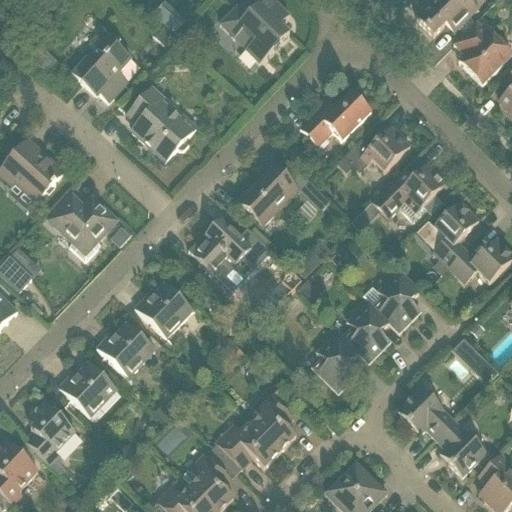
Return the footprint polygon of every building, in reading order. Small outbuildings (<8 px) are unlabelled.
[(245,54),(246,56),(259,69),(289,39),(280,30),(289,20),(268,0),(248,0),(219,29),(233,43),(241,36),(252,47),(245,54)] [(478,14),(469,5),(473,0),(431,0),(426,6),(430,10),(416,24),(433,41),(445,29),(453,38),(478,14)] [(458,66),(482,90),(511,61),(487,37),(486,37),(475,27),(453,49),(464,60),(458,66)] [(169,42),(159,32),(151,41),(161,51),(169,42)] [(95,53),(71,79),(81,89),(81,90),(96,103),(99,100),(108,108),(127,87),(118,78),(131,64),(117,51),(120,48),(103,33),(90,48),(95,53)] [(511,76),(502,87),(511,95),(499,107),(511,120),(511,76)] [(180,126),(161,108),(164,104),(153,94),(128,121),(138,130),(131,137),(165,167),(177,154),(179,156),(184,155),(188,150),(188,145),(187,144),(196,133),(184,122),(180,126)] [(348,141),(360,129),(370,118),(351,99),(336,114),(328,106),(299,134),(317,152),(331,138),(341,147),(348,141)] [(360,145),(368,138),(360,129),(348,141),(357,149),(360,145)] [(360,145),(357,149),(335,171),(345,180),(352,173),(359,179),(372,166),(384,178),(410,152),(390,132),(369,154),(360,145)] [(44,161),(41,164),(24,149),(0,175),(0,179),(10,189),(14,185),(38,206),(54,188),(56,189),(59,186),(57,184),(63,178),(44,161)] [(265,231),(298,197),(319,218),(330,207),(290,168),(280,179),(271,170),(236,207),(265,231)] [(412,183),(403,175),(371,208),(387,224),(398,212),(413,227),(426,216),(431,221),(443,208),(435,200),(446,189),(427,169),(412,183)] [(73,224),(61,213),(50,225),(73,247),(69,251),(85,266),(100,250),(96,246),(115,225),(92,204),(83,213),(73,224)] [(448,274),(466,256),(457,248),(479,226),(459,207),(433,233),(445,245),(432,258),(448,274)] [(359,238),(368,230),(359,220),(350,229),(359,238)] [(204,239),(192,252),(191,253),(223,283),(245,261),(257,272),(271,257),(247,234),(239,243),(220,224),(205,239),(204,239)] [(352,256),(364,245),(357,237),(345,248),(352,256)] [(474,265),(466,256),(448,274),(464,290),(477,278),(488,289),(511,265),(511,259),(495,244),(474,265)] [(18,253),(0,271),(0,280),(18,298),(32,284),(21,274),(30,264),(18,253)] [(304,283),(319,269),(308,258),(293,272),(304,283)] [(283,286),(291,295),(301,286),(292,277),(283,286)] [(374,313),(388,329),(398,339),(420,318),(412,310),(412,306),(420,298),(398,277),(377,298),(383,303),(374,313)] [(310,308),(325,294),(311,281),(297,295),(310,308)] [(150,305),(146,301),(134,314),(165,344),(193,316),(165,289),(150,305)] [(0,335),(17,318),(0,301),(0,335)] [(343,343),(358,359),(368,369),(389,348),(381,340),(381,336),(388,329),(374,313),(368,307),(347,328),(353,334),(343,343)] [(112,345),(108,341),(96,354),(127,384),(154,356),(127,329),(112,345)] [(476,344),(484,336),(477,329),(469,337),(476,344)] [(312,374),(315,376),(307,384),(316,393),(324,385),(338,400),(359,378),(351,370),(351,366),(358,359),(343,343),(338,337),(317,358),(322,364),(312,374)] [(463,344),(452,356),(486,390),(498,378),(463,344)] [(74,384),(70,381),(58,393),(89,424),(117,396),(89,369),(74,384)] [(260,421),(251,430),(279,458),(295,442),(285,432),(293,423),(278,407),(284,401),(273,390),(251,412),(260,421)] [(435,445),(453,427),(443,417),(443,416),(421,394),(397,418),(419,440),(425,434),(435,445)] [(75,437),(44,408),(28,425),(37,434),(24,447),(49,471),(58,461),(55,458),(75,437)] [(173,419),(163,409),(153,419),(164,429),(173,419)] [(463,436),(453,427),(435,445),(445,454),(439,460),(462,483),(486,459),(463,436)] [(263,474),(279,458),(251,430),(242,439),(233,430),(215,448),(242,475),(253,464),(263,474)] [(37,476),(7,447),(0,454),(0,498),(12,510),(21,500),(18,497),(37,476)] [(125,468),(137,457),(129,449),(117,460),(125,468)] [(205,458),(189,474),(180,483),(189,491),(209,511),(225,511),(234,504),(223,493),(232,485),(205,458)] [(478,499),(491,511),(509,511),(511,509),(511,476),(510,475),(511,473),(511,469),(501,458),(478,481),(487,490),(478,499)] [(355,467),(332,491),(324,498),(337,511),(372,511),(386,498),(355,467)] [(86,490),(79,498),(89,508),(96,500),(106,490),(96,480),(86,490)] [(209,511),(189,491),(180,500),(171,491),(155,507),(159,511),(209,511)] [(71,511),(79,511),(84,508),(74,499),(66,507),(71,511)]
